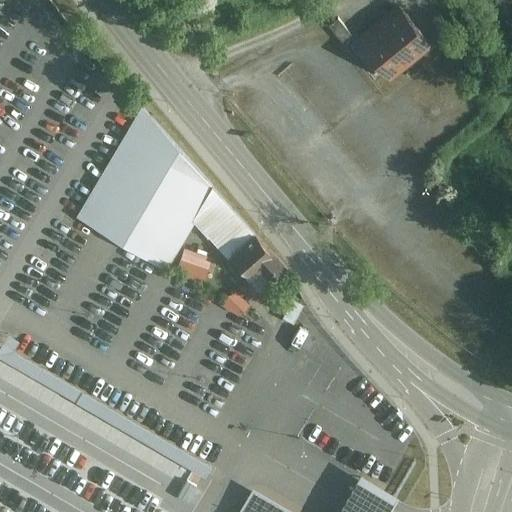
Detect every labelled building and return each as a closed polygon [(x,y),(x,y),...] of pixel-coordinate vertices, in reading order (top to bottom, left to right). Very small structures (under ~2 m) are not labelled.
[(399,7),(359,40),(390,78),(430,46),(399,7)] [(97,184),(77,216),(165,268),(193,221),(207,236),(208,235),(194,220),(213,185),(143,107),(106,169),(97,184)] [(213,185),(194,220),(208,235),(229,255),(230,254),(255,232),(213,185)] [(255,232),(230,254),(248,274),(253,269),(257,273),(261,269),(274,283),(289,270),(255,232)] [(213,257),(184,249),(179,268),(191,272),(190,278),(201,282),(202,278),(207,279),(213,257)] [(339,511),(386,511),(399,490),(364,470),(339,511)] [(301,511),(255,486),(240,511),(301,511)]
